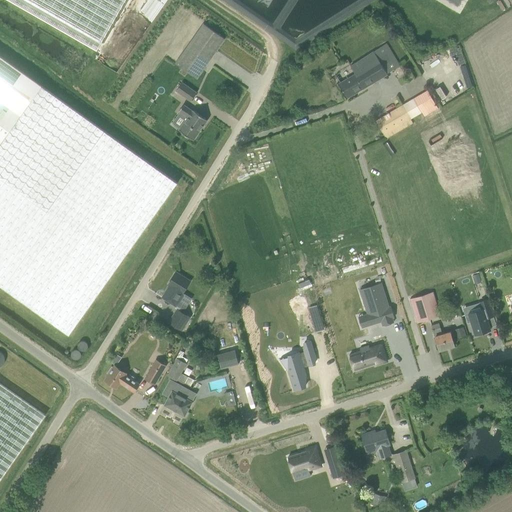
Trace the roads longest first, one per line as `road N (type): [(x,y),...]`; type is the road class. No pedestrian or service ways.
road 1 (unclassified): [(82,388),(275,61)]
road 2 (unclassified): [(180,457),(511,353)]
road 3 (unknown): [(431,378),(362,157),(364,118),(398,89)]
road 4 (unclassified): [(5,511),(82,388)]
